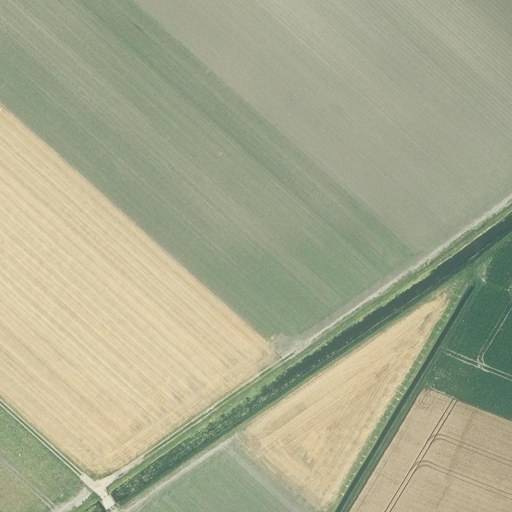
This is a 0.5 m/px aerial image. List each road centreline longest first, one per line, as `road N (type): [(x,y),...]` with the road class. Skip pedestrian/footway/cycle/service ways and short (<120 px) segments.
road 1 (track): [(511,202),(96,489)]
road 2 (track): [(115,511),(511,235)]
road 3 (track): [(473,264),(329,511)]
road 4 (track): [(114,511),(0,401)]
